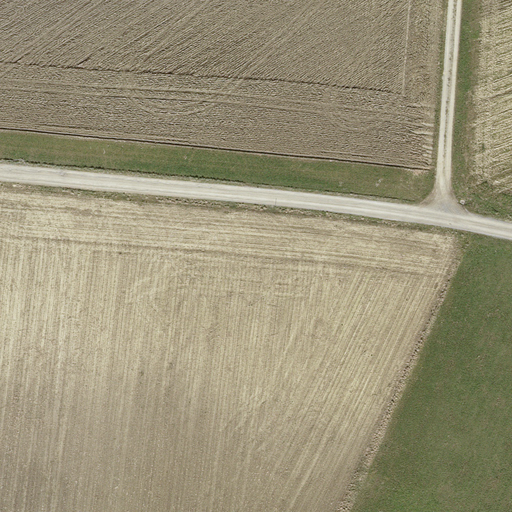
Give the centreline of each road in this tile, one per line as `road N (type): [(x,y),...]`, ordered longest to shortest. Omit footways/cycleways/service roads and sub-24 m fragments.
road 1 (unclassified): [(511,237),(441,218),(0,178)]
road 2 (track): [(441,218),(457,0)]
